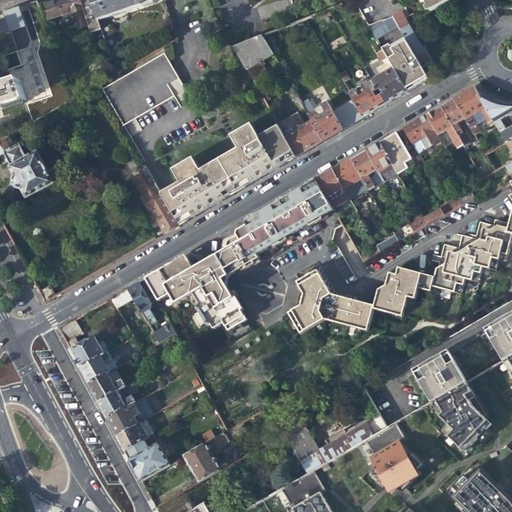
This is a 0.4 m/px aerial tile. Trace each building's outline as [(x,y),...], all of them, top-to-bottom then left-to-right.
[(100,31),(97,21),(89,0),(59,0),(40,7),(45,21),(71,12),(76,30),(87,26),(89,34),(100,31)] [(162,0),(89,0),(97,21),(159,0),(160,0),(161,2),(163,1),(162,0)] [(423,0),(429,13),(455,0),(423,0)] [(26,5),(39,44),(49,41),(35,2),(26,5)] [(19,8),(3,13),(7,24),(10,33),(17,53),(27,50),(31,42),(19,8)] [(407,17),(406,13),(402,14),(400,13),(396,15),(391,17),(397,26),(405,40),(424,73),(433,68),(430,64),(432,63),(424,49),(422,50),(405,20),(407,17)] [(397,26),(391,17),(381,21),(388,32),(397,26)] [(376,39),(388,32),(381,21),(377,23),(368,26),(376,39)] [(273,56),(263,37),(233,49),(253,85),(268,76),(261,63),(273,56)] [(383,51),(386,57),(393,67),(393,68),(407,92),(417,86),(428,80),(424,73),(405,40),(390,46),(383,51)] [(26,105),(32,122),(69,101),(49,41),(39,44),(36,53),(51,96),(26,105)] [(380,76),(349,92),(363,117),(395,99),(407,92),(393,68),(393,67),(386,57),(383,51),(377,54),(383,64),(375,68),(380,76)] [(106,88),(125,122),(171,95),(165,81),(178,75),(165,53),(106,88)] [(1,59),(6,72),(21,67),(16,54),(1,59)] [(345,72),(339,76),(343,82),(348,79),(345,72)] [(0,109),(26,101),(19,80),(0,86),(0,109)] [(490,125),(495,123),(475,89),(474,88),(453,100),(468,125),(474,134),(479,131),(470,116),(481,110),(490,125)] [(324,101),(341,130),(352,124),(346,113),(342,105),(352,98),(349,92),(348,89),(324,101)] [(485,97),(475,89),(495,123),(506,142),(507,141),(511,138),(511,126),(505,130),(500,120),(511,113),(511,104),(496,102),(485,97)] [(311,122),(322,142),(332,136),(341,130),(329,110),(325,102),(312,110),(307,100),(300,104),(311,122)] [(461,128),(468,125),(453,100),(440,107),(463,144),(464,146),(469,143),(461,128)] [(457,148),(463,144),(440,107),(426,116),(438,135),(447,131),(457,148)] [(441,140),(438,135),(426,116),(413,123),(403,129),(415,150),(408,154),(416,168),(423,163),(418,153),(441,140)] [(293,123),(280,131),(295,157),(308,150),(322,142),(311,122),(297,130),(293,123)] [(170,190),(161,195),(179,225),(188,220),(206,209),(274,169),(295,157),(280,131),(278,127),(261,137),(253,124),(232,136),(240,149),(202,171),(194,158),(173,170),(181,183),(170,190)] [(421,175),(416,168),(408,154),(396,133),(388,137),(378,143),(395,172),(403,185),(421,175)] [(10,149),(4,139),(0,140),(0,155),(3,154),(5,157),(1,160),(3,165),(7,162),(10,167),(8,168),(14,177),(13,178),(12,181),(12,183),(12,185),(14,187),(15,188),(19,189),(20,189),(26,199),(33,195),(35,199),(49,191),(47,187),(54,183),(37,153),(26,159),(18,145),(10,149)] [(389,175),(395,172),(378,143),(372,147),(365,151),(377,170),(378,173),(380,176),(381,177),(388,173),(389,175)] [(368,175),(377,170),(365,151),(358,155),(350,159),(362,179),(365,184),(368,190),(371,188),(370,186),(372,184),(368,175)] [(362,179),(350,159),(342,164),(332,170),(343,190),(362,179)] [(511,161),(503,166),(511,180),(511,161)] [(479,172),(482,177),(495,170),(492,165),(479,172)] [(150,209),(165,233),(179,225),(161,195),(146,169),(131,177),(145,200),(143,201),(146,204),(149,210),(150,209)] [(343,190),(332,170),(323,175),(314,179),(333,208),(338,205),(334,200),(341,196),(344,201),(349,199),(343,190)] [(149,273),(145,277),(144,278),(157,299),(168,293),(175,304),(192,293),(198,303),(194,306),(205,325),(209,323),(212,328),(221,323),(227,331),(247,320),(240,310),(243,308),(234,296),(232,297),(228,290),(224,283),(226,274),(239,267),(241,270),(254,263),(252,260),(257,257),(255,253),(272,244),(273,247),(286,238),(285,236),(307,224),(309,226),(322,218),(320,216),(326,212),(333,208),(314,179),(302,186),(284,196),(277,198),(274,202),(256,213),(249,214),(245,220),(243,221),(245,224),(236,229),(235,233),(236,236),(228,241),(227,244),(227,246),(215,253),(193,266),(185,254),(183,255),(178,256),(173,261),(157,271),(149,273)] [(470,189),(457,196),(462,205),(475,197),(470,189)] [(440,207),(440,208),(445,215),(462,205),(457,196),(440,207)] [(440,208),(423,218),(428,225),(445,215),(440,208)] [(405,217),(411,227),(414,233),(421,229),(428,225),(423,218),(418,209),(405,217)] [(508,228),(509,223),(494,221),(493,226),(482,225),(478,238),(464,235),(463,240),(462,245),(451,243),(447,243),(436,269),(445,264),(447,259),(449,252),(457,254),(481,241),(481,238),(484,229),(491,230),(499,226),(508,228)] [(506,262),(511,239),(511,233),(507,232),(508,228),(499,226),(491,230),(484,229),(481,238),(481,241),(457,254),(449,252),(447,259),(445,264),(436,269),(435,274),(434,278),(431,292),(453,297),(455,289),(462,290),(464,283),(471,285),(473,277),(480,278),(482,271),(489,273),(490,267),(497,269),(499,261),(506,262)] [(399,242),(410,235),(414,233),(411,227),(395,235),(399,242)] [(425,236),(421,229),(414,233),(410,235),(414,242),(425,236)] [(394,235),(377,244),(380,250),(397,241),(394,235)] [(360,255),(364,262),(380,253),(376,246),(360,255)] [(372,310),(395,316),(397,306),(404,308),(405,303),(407,298),(414,300),(416,293),(417,290),(421,274),(397,268),(395,275),(388,274),(386,280),(385,286),(376,290),(373,305),(354,300),(332,295),(318,270),(297,282),(301,289),(303,292),(306,292),(301,308),(298,307),(296,308),(288,313),(300,334),(323,320),(333,323),(334,317),(347,321),(346,326),(367,332),(372,310)] [(429,296),(431,292),(434,278),(421,274),(417,290),(416,293),(429,296)] [(478,287),(480,278),(473,277),(471,285),(478,287)] [(134,285),(127,289),(138,308),(149,325),(155,321),(148,309),(150,308),(151,303),(138,282),(134,285)] [(131,312),(138,308),(127,289),(117,295),(110,299),(116,309),(125,303),(131,312)] [(299,298),(296,308),(298,307),(301,308),(306,292),(303,292),(301,289),(299,298)] [(459,299),(462,290),(455,289),(453,297),(459,299)] [(19,305),(23,310),(28,307),(25,302),(19,305)] [(401,318),(404,308),(397,306),(395,316),(401,318)] [(487,332),(511,317),(511,313),(503,319),(485,329),(487,332)] [(333,323),(346,326),(347,321),(334,317),(333,323)] [(511,355),(511,317),(487,332),(496,348),(503,361),(508,358),(511,355)] [(81,334),(74,320),(58,329),(73,356),(79,368),(108,352),(103,343),(100,342),(97,344),(93,337),(78,346),(73,338),(81,334)] [(153,333),(159,343),(175,334),(170,324),(153,333)] [(415,374),(451,354),(449,350),(433,359),(413,371),(415,374)] [(117,368),(108,352),(79,368),(84,377),(88,384),(115,369),(117,368)] [(451,354),(415,374),(431,403),(432,402),(436,400),(467,382),(451,354)] [(511,364),(508,358),(503,361),(511,374),(511,373),(511,364)] [(124,386),(115,369),(88,384),(93,393),(96,402),(124,386)] [(484,417),(486,415),(467,382),(436,400),(444,413),(440,415),(448,424),(442,430),(464,452),(476,439),(486,429),(479,422),(484,417)] [(126,384),(124,386),(96,402),(101,410),(106,419),(134,403),(136,402),(134,400),(142,396),(138,389),(131,392),(126,384)] [(355,397),(367,390),(365,386),(353,393),(355,397)] [(154,414),(144,397),(136,402),(134,403),(140,414),(144,420),(154,414)] [(436,400),(432,402),(440,415),(444,413),(436,400)] [(140,414),(134,403),(106,419),(111,427),(116,436),(139,423),(135,417),(140,414)] [(318,448),(302,422),(284,433),(307,474),(314,470),(366,440),(388,427),(380,413),(347,432),(345,429),(325,441),(326,443),(318,448)] [(491,424),(484,417),(479,422),(486,429),(491,424)] [(154,434),(146,419),(139,423),(116,436),(120,444),(124,451),(144,440),(154,434)] [(241,423),(229,430),(234,439),(246,431),(241,423)] [(369,456),(375,466),(370,471),(384,485),(386,482),(393,488),(400,481),(402,484),(409,476),(422,463),(411,453),(408,454),(399,440),(404,437),(396,423),(388,427),(366,440),(373,454),(369,456)] [(206,442),(215,437),(211,430),(202,435),(206,442)] [(193,472),(199,482),(220,470),(212,457),(218,453),(220,450),(219,447),(228,442),(223,434),(184,456),(193,472)] [(149,447),(144,440),(124,451),(129,460),(135,472),(140,481),(169,465),(156,442),(149,447)] [(332,511),(321,492),(325,489),(322,484),(314,470),(307,474),(282,488),(292,504),(296,511),(294,511),(332,511)] [(469,511),(511,511),(511,502),(500,491),(503,488),(497,482),(494,485),(480,471),(471,481),(463,474),(451,486),(459,493),(455,497),(458,500),(470,511),(469,511)] [(386,482),(384,485),(393,493),(402,484),(400,481),(393,488),(386,482)] [(459,493),(451,486),(448,490),(455,497),(459,493)] [(463,511),(469,511),(470,511),(458,500),(455,504),(463,511)] [(211,511),(212,510),(209,505),(207,504),(205,505),(204,503),(189,511),(211,511)]
